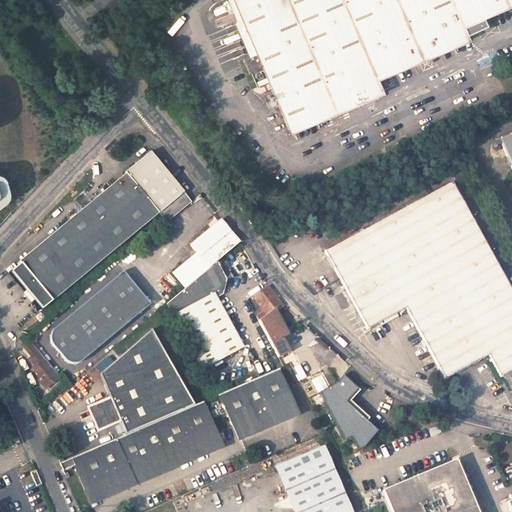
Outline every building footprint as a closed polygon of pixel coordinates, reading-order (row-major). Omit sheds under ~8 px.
[(511,0),(232,0),(256,55),(243,61),(251,79),(264,73),(290,133),(383,94),(376,78),(470,38),(463,22),(511,1),(511,0)] [(511,133),(499,139),(511,169),(511,133)] [(15,268),(5,276),(36,312),(150,216),(158,226),(184,205),(141,153),(116,174),(118,177),(12,265),(15,268)] [(511,292),(451,182),(325,251),(367,329),(405,308),(444,379),(488,355),(500,377),(511,370),(511,292)] [(190,254),(164,274),(177,290),(210,265),(233,247),(215,222),(183,245),(190,254)] [(158,305),(192,369),(233,347),(209,302),(217,297),(218,292),(218,289),(218,286),(217,279),(217,276),(215,272),(212,267),(210,265),(177,290),(158,305)] [(74,362),(141,306),(116,274),(47,332),(47,333),(45,335),(45,338),(45,339),(46,342),(61,362),(65,364),(67,364),(68,364),(71,364),(74,362)] [(260,325),(278,357),(289,351),(282,337),(285,335),(272,312),(274,311),(274,312),(282,305),(269,290),(256,302),(266,322),(260,325)] [(183,407),(147,328),(96,373),(107,398),(85,408),(95,430),(118,420),(124,433),(183,407)] [(33,381),(39,389),(55,377),(26,342),(18,348),(27,359),(24,361),(31,369),(29,370),(35,379),(33,381)] [(328,386),(308,348),(296,354),(309,379),(311,378),(320,394),(329,388),(328,386)] [(218,394),(237,438),(285,418),(283,413),(294,408),(277,368),(218,394)] [(321,372),(328,386),(331,384),(335,382),(328,369),(327,370),(321,372)] [(356,388),(341,377),(329,388),(320,394),(343,439),(349,436),(358,448),(377,431),(344,400),(356,388)] [(318,398),(307,379),(300,383),(311,402),(318,398)] [(220,446),(201,401),(72,462),(75,469),(91,506),(102,501),(100,496),(120,487),(122,491),(145,480),(143,476),(163,467),(166,471),(188,460),(186,456),(206,447),(209,451),(220,446)] [(350,511),(322,447),(276,467),(295,511),(350,511)] [(476,511),(454,460),(380,492),(388,511),(476,511)] [(75,469),(72,462),(60,467),(64,474),(75,469)]
